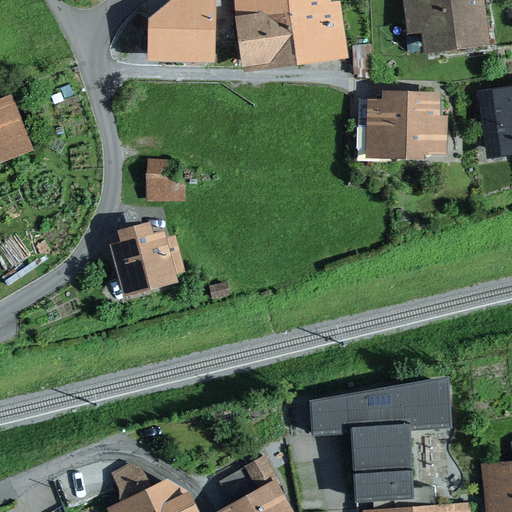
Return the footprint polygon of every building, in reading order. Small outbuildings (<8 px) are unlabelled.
[(208,56),(208,0),(193,0),(193,5),(178,5),(158,22),(157,55),(208,56)] [(271,60),(296,57),(289,0),(242,0),(243,4),(258,2),(261,21),(242,23),(248,63),(271,60)] [(289,0),(296,57),(341,51),(334,6),(321,8),(320,0),(289,0)] [(406,0),(410,26),(427,24),(429,45),(482,38),(476,0),(406,0)] [(214,15),(214,28),(226,28),(225,16),(214,15)] [(304,93),(279,91),(278,110),(258,108),(256,144),(294,147),(296,110),(303,111),(304,93)] [(511,94),(485,98),(492,150),(511,147),(511,94)] [(358,126),(357,148),(418,150),(418,144),(440,145),(441,124),(434,123),(435,101),(389,100),(388,110),(373,109),(373,126),(358,126)] [(0,105),(0,152),(18,145),(1,105),(0,105)] [(182,200),(183,187),(174,187),(175,163),(151,162),(149,198),(182,200)] [(168,277),(167,274),(180,270),(172,241),(159,245),(158,240),(148,242),(145,231),(126,236),(129,247),(119,250),(129,288),(168,277)] [(467,511),(467,506),(435,507),(434,487),(410,487),(407,424),(449,422),(448,376),(311,398),(313,429),(353,429),(358,511),(467,511)] [(235,505),(223,511),(285,511),(272,486),(279,482),(267,458),(223,483),(235,505)] [(511,511),(511,464),(487,467),(491,511),(511,511)] [(130,465),(114,473),(121,489),(144,478),(136,466),(130,465)] [(156,511),(148,494),(151,492),(144,478),(121,489),(129,504),(116,510),(117,511),(156,511)] [(25,500),(32,511),(47,511),(58,506),(50,485),(25,500)] [(175,500),(166,485),(151,492),(148,494),(156,511),(188,511),(181,497),(175,500)]
